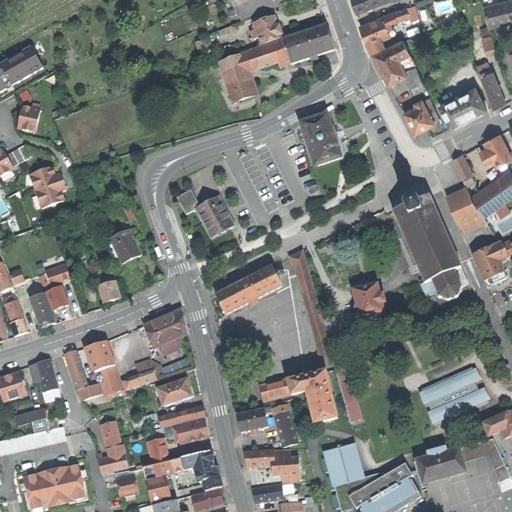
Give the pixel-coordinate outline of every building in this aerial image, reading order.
[(351,0),(354,7),(357,13),(391,0),(390,0),(351,0)] [(511,1),(485,8),(490,28),(511,22),(511,1)] [(411,19),(412,23),(419,20),(415,6),(408,8),(411,19)] [(402,22),(411,19),(408,8),(395,11),(398,21),(401,20),(402,22)] [(391,24),(398,21),(395,11),(382,17),(383,19),(389,32),(394,30),(391,24)] [(261,46),(282,38),(282,36),(283,35),(280,29),(279,25),(278,26),(275,18),(254,25),(257,35),(255,36),(256,39),(259,38),(261,46)] [(391,37),(389,32),(383,19),(361,27),(365,37),(373,55),(385,49),(381,42),(391,38),(391,37)] [(284,40),(291,65),(335,50),(331,39),(326,26),(284,40)] [(205,67),(214,63),(205,40),(196,43),(205,67)] [(280,69),(291,65),(284,40),(240,55),(234,58),(224,61),(220,62),(234,103),(255,95),(246,68),(269,67),(278,64),(280,69)] [(404,41),(374,56),(382,70),(385,77),(395,96),(408,90),(423,84),(416,64),(411,57),(404,41)] [(481,77),(494,110),(500,107),(506,104),(493,73),(491,73),(485,57),(497,53),(494,44),(472,50),(482,77),(481,77)] [(0,64),(0,93),(45,68),(32,46),(0,64)] [(220,49),(224,61),(234,58),(230,48),(230,46),(220,49)] [(237,46),(230,48),(234,58),(240,55),(237,46)] [(425,84),(411,90),(414,96),(428,90),(425,84)] [(476,90),(441,107),(452,129),(469,121),(487,111),(476,90)] [(423,101),(417,105),(418,108),(404,114),(409,124),(415,135),(436,124),(423,101)] [(332,106),(331,105),(322,110),(324,114),(331,110),(333,108),(332,106)] [(19,129),(37,133),(42,111),(33,109),(32,113),(23,111),(19,129)] [(336,127),(332,128),(331,125),(330,125),(327,115),(301,123),(316,166),(341,157),(338,146),(337,143),(341,141),(339,135),(336,127)] [(498,168),(511,161),(511,157),(501,135),(485,143),(488,149),(482,153),(485,160),(489,167),(496,163),(498,168)] [(7,156),(14,168),(32,158),(27,148),(26,146),(7,156)] [(14,168),(7,156),(6,154),(0,156),(0,178),(15,170),(14,168)] [(453,161),(464,182),(473,177),(462,156),(453,161)] [(31,176),(37,193),(66,183),(61,175),(57,176),(54,168),(31,176)] [(511,199),(511,175),(474,202),(485,218),(511,199)] [(473,177),(464,182),(467,187),(475,183),(473,177)] [(43,210),(66,201),(63,193),(67,191),(66,183),(37,193),(43,210)] [(487,223),(485,218),(474,202),(467,188),(447,197),(454,213),(459,224),(461,224),(465,233),(487,223)] [(213,238),(235,226),(226,209),(219,197),(201,206),(192,190),(177,198),(178,201),(186,214),(196,209),(213,238)] [(462,288),(469,285),(430,196),(418,201),(417,199),(404,205),(405,207),(394,212),(425,284),(421,285),(432,309),(458,297),(462,288)] [(131,221),(137,219),(131,206),(124,209),(131,221)] [(501,219),(511,212),(507,206),(497,213),(501,219)] [(114,247),(120,260),(122,265),(132,260),(142,256),(138,246),(140,245),(138,239),(135,241),(130,231),(111,240),(114,247)] [(509,258),(508,256),(503,246),(502,243),(473,257),(480,271),(485,282),(492,279),(504,273),(499,262),(509,258)] [(503,246),(508,256),(511,254),(511,243),(511,244),(510,243),(503,246)] [(113,263),(120,260),(114,247),(107,250),(113,263)] [(322,364),(333,361),(333,359),(326,336),(325,331),(322,319),(303,252),(290,258),(296,269),(322,364)] [(0,286),(2,293),(13,288),(3,263),(0,264),(2,267),(0,267),(0,286)] [(9,271),(14,285),(25,281),(20,266),(9,271)] [(46,272),(46,274),(50,286),(64,281),(71,279),(67,267),(58,270),(57,268),(46,272)] [(258,300),(282,287),(272,268),(216,296),(226,315),(248,304),(258,300)] [(507,279),(504,273),(492,279),(495,285),(507,279)] [(45,288),(50,286),(46,274),(41,277),(45,288)] [(97,281),(99,287),(108,284),(106,279),(97,281)] [(108,284),(99,287),(104,304),(109,303),(121,299),(116,282),(108,284)] [(384,313),(383,308),(386,308),(381,288),(378,288),(377,285),(365,288),(354,291),(360,318),(384,313)] [(62,308),(69,306),(62,287),(47,293),(53,311),(62,308)] [(56,324),(46,294),(31,300),(41,329),(47,327),(56,324)] [(21,335),(28,333),(16,302),(17,302),(15,296),(3,300),(12,324),(10,324),(15,337),(21,335)] [(260,303),(258,300),(248,304),(250,308),(255,306),(260,303)] [(154,349),(158,347),(179,339),(187,335),(185,325),(183,315),(178,312),(145,326),(154,349)] [(325,331),(338,328),(335,316),(322,319),(325,331)] [(357,333),(339,335),(340,346),(358,344),(357,333)] [(332,334),(326,336),(333,359),(339,357),(332,334)] [(179,339),(158,347),(161,354),(167,356),(179,350),(181,344),(179,339)] [(95,373),(102,371),(115,366),(107,342),(88,349),(85,350),(88,359),(90,358),(95,373)] [(77,392),(78,392),(88,388),(76,352),(73,353),(65,356),(77,392)] [(191,359),(164,364),(166,371),(192,366),(191,359)] [(43,394),(58,390),(51,361),(40,364),(36,366),(43,394)] [(136,365),(139,375),(153,371),(156,380),(165,377),(162,367),(150,361),(136,365)] [(350,422),(360,419),(345,363),(335,365),(350,422)] [(100,385),(104,395),(105,397),(111,395),(113,400),(126,395),(124,390),(121,381),(116,366),(115,366),(102,371),(106,383),(100,385)] [(141,385),(156,380),(153,371),(139,375),(141,385)] [(436,423),(486,402),(481,390),(478,392),(475,384),(478,382),(473,371),(423,393),(436,423)] [(260,387),(263,403),(306,392),(314,425),(337,419),(326,372),(288,382),(288,380),(273,384),(260,387)] [(0,389),(4,403),(27,395),(20,374),(11,377),(0,380),(0,389)] [(124,390),(141,385),(139,375),(121,381),(124,390)] [(186,381),(157,391),(160,401),(161,400),(164,408),(192,398),(190,393),(186,381)] [(82,402),(104,395),(100,385),(99,386),(98,385),(88,388),(78,392),(82,402)] [(284,448),(298,444),(287,405),(273,409),(284,448)] [(161,428),(206,418),(203,407),(190,410),(158,419),(161,428)] [(34,424),(35,434),(49,431),(46,420),(47,420),(45,408),(18,421),(19,427),(34,424)] [(257,429),(268,427),(265,410),(237,416),(241,433),(244,432),(251,431),(252,434),(258,432),(257,429)] [(511,411),(483,425),(487,432),(489,437),(492,436),(501,432),(505,440),(511,436),(511,411)] [(143,425),(156,421),(154,415),(141,420),(143,425)] [(0,442),(0,455),(0,457),(66,442),(63,428),(58,429),(58,426),(56,418),(47,420),(46,420),(49,431),(35,434),(0,442)] [(179,445),(208,438),(206,430),(204,421),(176,428),(179,445)] [(110,449),(122,446),(116,422),(101,426),(103,434),(107,450),(110,449)] [(162,440),(149,444),(154,466),(168,462),(162,440)] [(460,450),(463,462),(486,456),(503,493),(511,488),(511,481),(493,440),(460,450)] [(123,445),(122,446),(110,449),(113,459),(103,460),(102,455),(98,456),(103,475),(129,468),(126,455),(125,455),(123,445)] [(344,505),(352,503),(349,497),(385,477),(384,473),(364,479),(354,446),(326,454),(327,459),(323,460),(327,473),(331,472),(332,477),(328,478),(331,491),(336,490),(337,495),(333,496),(336,510),(341,508),(345,507),(344,505)] [(463,462),(460,450),(447,453),(445,448),(429,453),(428,448),(416,452),(418,461),(424,484),(445,478),(466,472),(463,462)] [(282,477),(282,485),(300,484),(298,458),(290,458),(290,450),(245,453),(248,468),(252,467),(261,467),(261,470),(265,470),(265,467),(272,466),(272,477),(282,477)] [(154,466),(145,468),(153,505),(171,501),(166,475),(195,468),(198,481),(201,483),(204,482),(206,492),(222,488),(220,477),(216,479),(213,467),(210,452),(168,462),(154,466)] [(349,497),(352,503),(356,508),(357,510),(361,507),(363,509),(360,510),(361,511),(395,511),(399,510),(400,511),(404,511),(406,511),(405,508),(408,506),(407,505),(416,500),(419,504),(423,501),(411,481),(409,482),(408,480),(413,477),(406,465),(385,477),(349,497)] [(30,511),(86,499),(79,466),(53,472),(23,479),(30,511)] [(116,480),(135,476),(134,470),(115,474),(116,480)] [(139,493),(135,476),(116,480),(118,485),(120,497),(139,493)] [(267,502),(284,499),(282,486),(252,491),(254,500),(255,504),(267,503),(267,502)] [(192,498),(195,511),(202,511),(224,506),(222,499),(220,491),(192,498)] [(179,511),(177,502),(141,510),(141,511),(179,511)] [(295,511),(293,511),(293,507),(295,507),(295,503),(281,505),(281,511),(295,511)] [(342,511),(356,508),(352,503),(344,505),(345,507),(341,508),(342,511)]
